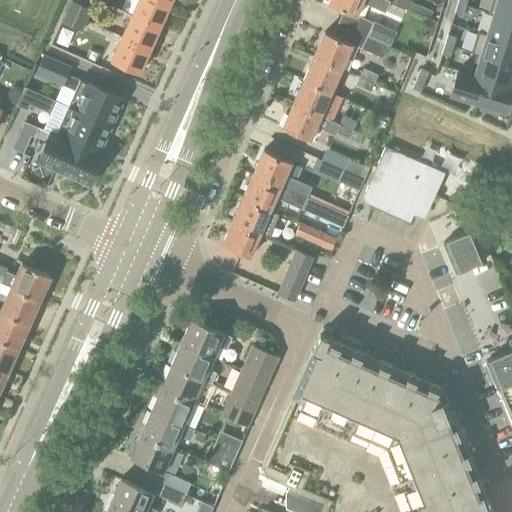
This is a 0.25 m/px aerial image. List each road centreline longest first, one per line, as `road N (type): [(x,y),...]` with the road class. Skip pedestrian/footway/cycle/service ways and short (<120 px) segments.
road 1 (residential): [(176,272),(296,0)]
road 2 (tertiary): [(129,251),(237,0)]
road 3 (tertiary): [(28,470),(129,251)]
road 4 (residential): [(81,487),(176,272)]
road 5 (residential): [(129,251),(0,192)]
